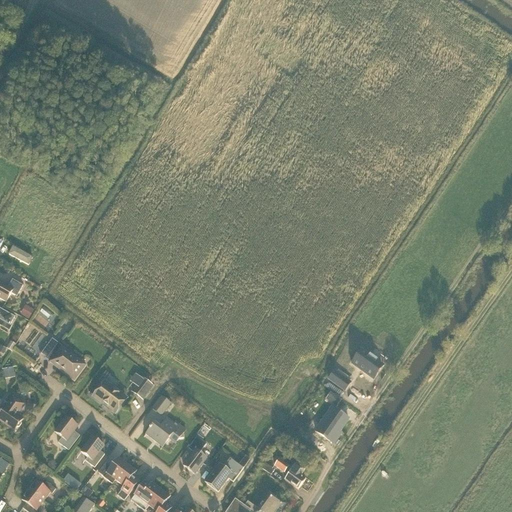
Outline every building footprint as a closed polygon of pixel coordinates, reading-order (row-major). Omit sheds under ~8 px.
[(32,258),(13,248),(9,255),(28,266),(28,265),(29,265),(30,265),(30,264),(32,262),(32,261),(32,260),(31,260),(32,258)] [(0,299),(7,303),(12,295),(17,298),(23,287),(13,281),(9,288),(0,283),(0,299)] [(26,306),(21,315),(29,320),(34,311),(26,306)] [(8,314),(0,309),(0,320),(10,326),(15,318),(8,314)] [(74,382),(86,366),(52,341),(41,356),(74,382)] [(12,352),(16,345),(11,342),(7,349),(12,352)] [(382,365),(361,351),(352,365),(372,379),(382,365)] [(6,378),(14,377),(12,368),(4,370),(6,378)] [(351,384),(334,372),(329,381),(345,392),(351,384)] [(111,377),(108,381),(113,385),(117,381),(111,377)] [(142,379),(131,392),(142,401),(153,388),(142,379)] [(116,414),(126,400),(105,384),(95,397),(116,414)] [(20,413),(25,406),(16,399),(18,397),(13,393),(11,396),(10,395),(5,403),(9,405),(6,408),(0,416),(0,421),(15,432),(23,420),(16,416),(19,412),(20,413)] [(331,394),(326,400),(336,407),(340,401),(331,394)] [(162,417),(171,404),(161,397),(151,410),(162,417)] [(333,408),(316,432),(331,443),(331,444),(349,420),(333,408)] [(62,439),(59,444),(69,452),(80,437),(74,432),(78,427),(67,419),(56,434),(62,439)] [(183,435),(186,431),(179,426),(177,429),(167,421),(160,429),(155,425),(146,436),(163,448),(169,440),(175,445),(179,440),(184,440),(183,435)] [(206,459),(200,454),(207,445),(197,438),(189,449),(194,453),(184,467),(194,475),(206,459)] [(82,454),(88,459),(86,462),(95,469),(105,456),(100,452),(104,447),(93,439),(82,454)] [(99,474),(104,478),(112,484),(115,481),(116,481),(128,465),(118,458),(118,459),(111,468),(106,464),(99,474)] [(205,484),(218,493),(228,480),(233,484),(243,470),(230,459),(223,469),(219,466),(205,484)] [(300,477),(305,470),(297,465),(293,470),(279,460),(275,467),(288,476),(285,481),(299,490),(306,480),(300,477)] [(133,477),(136,473),(137,473),(128,465),(116,481),(124,488),(117,497),(124,502),(136,487),(140,482),(133,477)] [(275,471),(266,465),(263,470),(271,476),(275,471)] [(44,481),(40,486),(36,483),(29,492),(43,503),(50,494),(52,495),(56,490),(44,481)] [(74,481),(70,487),(77,492),(81,486),(74,481)] [(151,486),(145,482),(134,496),(135,496),(133,500),(138,504),(140,500),(149,507),(161,491),(152,484),(151,486)] [(169,511),(172,509),(165,504),(170,498),(161,491),(149,507),(154,511),(153,511),(169,511)] [(27,505),(23,510),(26,511),(36,511),(37,511),(43,503),(29,492),(22,501),(27,505)] [(235,502),(228,511),(283,511),(287,506),(269,494),(258,510),(248,503),(244,508),(235,502)] [(90,511),(95,506),(84,498),(74,511),(90,511)]
